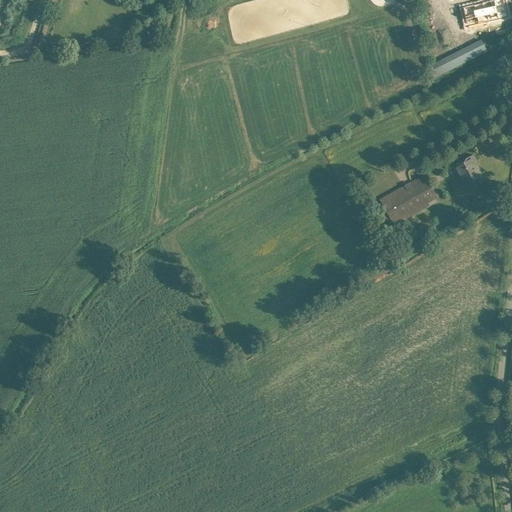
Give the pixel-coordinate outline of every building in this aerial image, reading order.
[(494,2),(453,11),(457,31),(478,27),(478,25),(498,21),(494,2)] [(375,33),(386,30),(384,20),(373,22),(375,33)] [(427,66),(433,77),(486,51),(480,40),(427,66)] [(473,155),(454,165),(461,178),(452,183),(456,191),(465,186),(476,181),(478,184),(485,180),(476,163),(477,163),(473,155)] [(380,201),(395,226),(439,201),(425,176),(380,201)]
